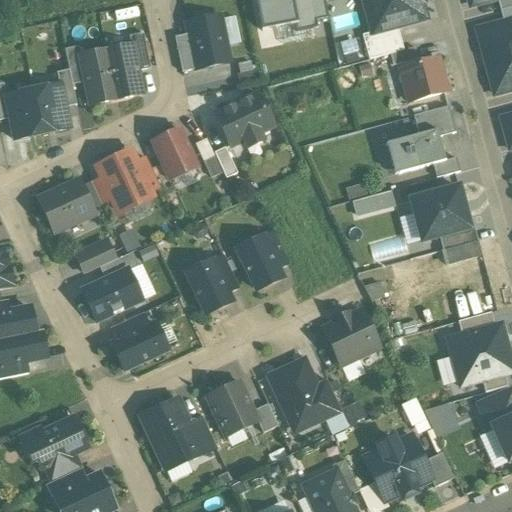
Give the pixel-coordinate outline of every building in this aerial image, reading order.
[(254,0),(261,34),(294,27),(297,26),(291,0),(254,0)] [(323,0),(291,0),(297,26),(294,27),(296,34),(317,30),(316,23),(328,21),(323,0)] [(361,0),(371,37),(396,30),(426,23),(419,0),(361,0)] [(470,0),(473,9),(499,2),(504,0),(470,0)] [(511,0),(504,0),(499,2),(502,13),(511,10),(511,0)] [(511,10),(502,13),(505,25),(511,22),(511,10)] [(219,19),(186,26),(188,37),(195,71),(195,72),(229,65),(219,19)] [(478,31),(487,65),(511,58),(511,22),(505,25),(478,31)] [(402,54),(396,30),(371,37),(363,39),(369,62),(389,57),(402,54)] [(151,71),(143,35),(129,38),(131,48),(132,48),(138,73),(151,71)] [(195,71),(188,37),(174,40),(181,74),(195,71)] [(131,48),(106,53),(116,102),(143,97),(138,73),(132,48),(131,48)] [(85,84),(80,59),(81,58),(79,49),(65,52),(69,70),(72,87),(85,84)] [(402,54),(389,57),(392,68),(417,62),(414,50),(402,54)] [(81,58),(80,59),(85,84),(90,108),(116,102),(106,53),(81,58)] [(511,58),(487,65),(495,96),(511,91),(511,58)] [(436,61),(400,71),(409,105),(445,95),(436,61)] [(58,81),(63,108),(76,106),(72,87),(69,70),(56,73),(58,81)] [(58,81),(31,87),(41,137),(68,131),(63,108),(58,81)] [(0,84),(0,120),(10,119),(4,92),(3,84),(0,84)] [(15,142),(41,137),(31,87),(4,92),(10,119),(15,142)] [(256,96),(215,116),(230,149),(243,143),(246,151),(263,143),(260,136),(272,130),(256,96)] [(447,109),(412,119),(418,138),(436,133),(438,140),(454,135),(447,109)] [(511,118),(503,121),(511,152),(511,151),(511,118)] [(179,132),(152,145),(169,180),(196,168),(179,132)] [(418,138),(389,146),(398,177),(432,167),(444,164),(444,163),(438,140),(436,133),(418,138)] [(204,163),(214,159),(207,141),(197,145),(204,163)] [(236,176),(225,150),(214,155),(226,181),(236,176)] [(135,165),(131,155),(98,170),(103,180),(113,202),(118,214),(151,199),(149,196),(135,165)] [(160,190),(146,160),(135,165),(149,196),(160,190)] [(444,164),(432,167),(436,181),(459,175),(455,161),(444,163),(444,164)] [(103,180),(92,185),(102,207),(113,202),(103,180)] [(78,184),(40,202),(55,234),(93,217),(91,212),(81,191),(78,184)] [(92,185),(81,191),(91,212),(102,207),(92,185)] [(457,190),(410,203),(421,244),(438,239),(468,231),(464,216),(457,190)] [(389,195),(353,205),(356,218),(392,208),(389,195)] [(468,231),(438,239),(442,254),(477,244),(469,215),(464,216),(468,231)] [(119,237),(127,254),(140,247),(132,231),(119,237)] [(290,267),(274,234),(263,240),(279,272),(290,267)] [(263,240),(237,252),(256,292),(267,286),(271,288),(280,284),(281,280),(282,279),(279,272),(263,240)] [(106,245),(77,258),(86,277),(99,271),(115,264),(106,245)] [(233,254),(224,259),(229,270),(239,265),(233,254)] [(132,257),(99,271),(105,284),(128,274),(138,270),(132,257)] [(6,258),(0,259),(0,291),(13,289),(6,258)] [(229,270),(224,259),(212,264),(228,296),(239,291),(229,270)] [(212,264),(186,277),(205,316),(217,310),(221,312),(229,308),(231,304),(228,296),(212,264)] [(105,284),(83,294),(96,325),(141,306),(128,274),(105,284)] [(1,304),(0,304),(0,316),(10,314),(7,303),(1,304)] [(10,314),(0,316),(0,342),(36,336),(35,335),(30,310),(10,314)] [(361,314),(349,319),(348,317),(334,323),(335,326),(323,332),(341,368),(378,350),(361,314)] [(143,316),(111,331),(116,344),(149,328),(143,316)] [(116,344),(111,346),(124,373),(167,353),(155,326),(154,326),(149,328),(116,344)] [(500,327),(446,342),(459,390),(481,384),(484,396),(507,389),(504,377),(511,375),(511,370),(505,345),(502,346),(500,339),(503,338),(500,327)] [(36,336),(0,342),(0,369),(26,364),(47,360),(41,334),(35,335),(36,336)] [(304,362),(268,379),(288,422),(301,427),(322,417),(328,414),(316,388),(304,362)] [(26,364),(0,369),(0,381),(28,376),(26,364)] [(342,415),(327,383),(316,388),(328,414),(322,417),(325,423),(342,415)] [(239,384),(207,400),(225,440),(258,424),(253,414),(239,384)] [(511,395),(511,393),(478,408),(489,431),(492,430),(491,429),(511,419),(511,395)] [(188,425),(177,403),(141,419),(165,472),(186,463),(188,461),(191,463),(197,461),(198,456),(204,457),(217,451),(202,418),(188,425)] [(268,407),(253,414),(258,424),(263,435),(278,428),(268,407)] [(446,409),(429,418),(436,431),(453,423),(446,409)] [(511,419),(491,429),(492,430),(508,465),(511,463),(511,419)] [(73,421),(36,438),(31,451),(41,472),(44,471),(74,456),(87,450),(73,421)] [(411,439),(396,446),(393,441),(377,449),(380,454),(364,461),(375,485),(384,505),(386,504),(431,483),(432,483),(423,465),(411,439)] [(442,455),(423,465),(432,483),(431,483),(434,490),(454,481),(442,455)] [(74,456),(44,471),(51,485),(51,486),(80,472),(80,473),(81,472),(74,456)] [(186,463),(165,472),(171,485),(192,475),(186,463)] [(358,493),(345,464),(332,470),(334,475),(336,474),(348,499),(359,494),(358,493)] [(80,472),(51,486),(51,485),(47,487),(53,501),(86,486),(85,483),(80,473),(80,472)] [(353,511),(348,499),(336,474),(334,475),(304,489),(314,511),(353,511)] [(86,486),(53,501),(58,511),(112,511),(115,511),(99,477),(85,483),(86,486)] [(375,485),(358,493),(359,494),(367,511),(384,511),(389,510),(386,504),(384,505),(375,485)]
